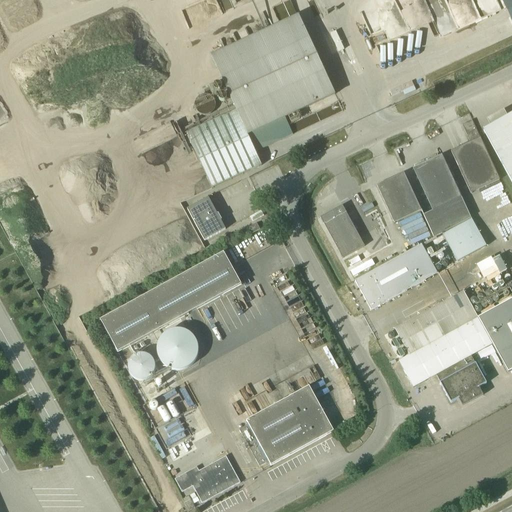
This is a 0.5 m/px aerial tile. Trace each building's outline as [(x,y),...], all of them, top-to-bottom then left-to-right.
[(511,0),(500,0),(511,25),(511,0)] [(237,111),(187,134),(212,188),(261,166),(255,152),(293,135),(284,117),(335,94),(298,16),(211,56),(237,111)] [(511,114),(483,130),(511,183),(511,114)] [(499,180),(472,121),(462,125),(470,142),(451,151),(470,194),(499,180)] [(413,169),(432,211),(423,215),(434,238),(471,218),(442,156),(413,169)] [(421,211),(404,173),(376,186),(394,223),(421,211)] [(199,203),(187,209),(204,241),(225,229),(208,198),(199,203)] [(364,247),(342,206),(320,218),(342,259),(364,247)] [(471,220),(443,235),(458,262),(486,247),(471,220)] [(260,229),(256,223),(249,228),(252,234),(260,229)] [(376,269),(354,281),(370,311),(423,282),(407,252),(376,269)] [(224,253),(100,320),(118,353),(241,285),(224,253)] [(491,258),(476,266),(477,267),(483,279),(486,278),(498,272),(499,275),(507,271),(503,264),(500,258),(499,256),(492,260),(492,259),(491,258)] [(476,314),(464,291),(394,329),(409,356),(478,318),(476,314)] [(486,384),(471,356),(492,345),(507,373),(511,370),(511,298),(495,308),(493,305),(476,314),(478,318),(409,356),(398,362),(406,375),(405,377),(407,378),(413,388),(436,375),(440,383),(439,383),(450,403),(458,399),(462,407),(483,396),(479,388),(486,384)] [(157,347),(157,350),(157,354),(159,359),(160,361),(164,365),(168,368),(171,370),(174,370),(178,371),(181,370),(186,369),(189,367),(192,365),(194,362),(196,359),(197,355),(198,350),(198,347),(196,342),(195,339),(191,335),(189,333),(186,331),(181,330),(177,330),(174,330),(169,332),(166,333),(163,336),(161,338),(159,342),(157,347)] [(128,364),(128,367),(128,371),(130,374),(131,377),(133,379),(136,380),(140,381),(143,381),(146,381),(149,379),(151,377),(154,374),(155,371),(155,368),(155,365),(154,363),(152,359),(150,357),(147,355),(143,354),(139,354),(136,355),(133,357),(131,359),(129,361),(128,364)] [(240,424),(237,426),(239,430),(259,467),(267,463),(270,464),(270,465),(271,466),(334,432),(309,386),(246,421),(247,423),(246,426),(243,428),(240,424)] [(186,473),(175,480),(182,493),(192,487),(201,504),(240,483),(226,456),(199,471),(188,477),(186,473)] [(182,500),(184,503),(189,511),(195,508),(188,496),(182,500)]
